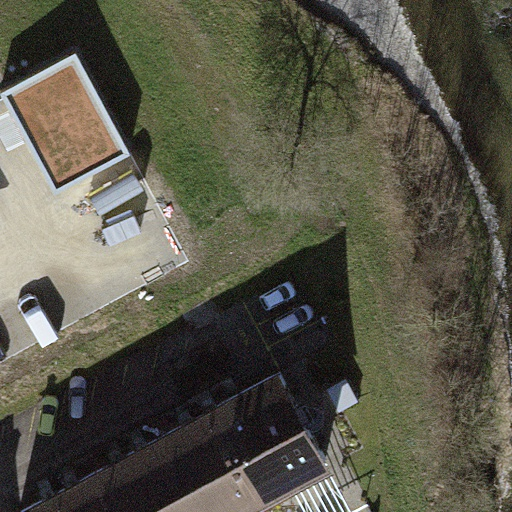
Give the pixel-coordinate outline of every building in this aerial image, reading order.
[(76,49),(3,87),(56,186),(128,148),(76,49)] [(290,379),(209,422),(257,511),(262,511),(339,471),(290,379)] [(257,511),(209,422),(175,440),(214,511),(257,511)] [(213,511),(175,440),(142,458),(171,511),(213,511)] [(170,511),(141,458),(108,476),(127,511),(170,511)] [(127,511),(108,476),(75,494),(84,511),(127,511)] [(84,511),(74,494),(40,511),(84,511)]
